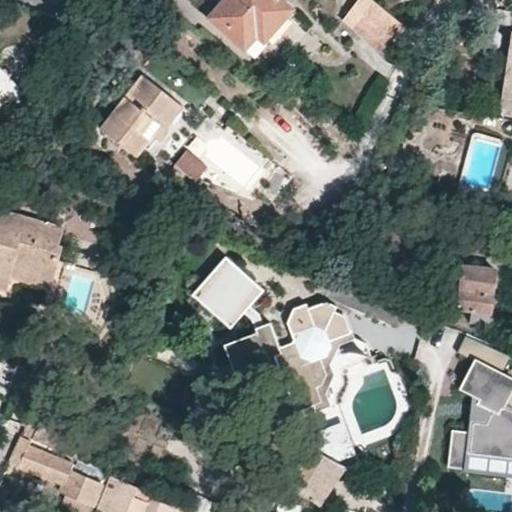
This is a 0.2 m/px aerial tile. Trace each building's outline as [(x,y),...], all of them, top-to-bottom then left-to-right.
[(293,9),(282,0),(226,0),(211,18),(253,55),(293,9)] [(374,0),(359,0),(348,14),(390,51),(407,27),(374,0)] [(511,25),(511,19),(511,10),(471,3),(468,15),(484,20),(484,21),(511,25)] [(387,55),(390,51),(348,14),(344,19),(387,55)] [(511,56),(503,106),(511,107),(511,56)] [(174,70),(166,82),(183,93),(191,81),(174,70)] [(129,157),(139,145),(148,134),(153,138),(178,107),(140,76),(131,87),(114,107),(97,128),(129,157)] [(117,85),(121,89),(109,103),(114,107),(131,87),(121,80),(117,85)] [(182,110),(178,107),(153,138),(157,141),(182,110)] [(153,138),(148,134),(139,145),(144,149),(153,138)] [(174,163),(194,180),(207,165),(187,148),(174,163)] [(63,228),(1,210),(0,213),(0,285),(6,288),(9,276),(11,267),(53,279),(58,260),(62,246),(57,245),(63,228)] [(297,247),(310,261),(319,252),(320,253),(336,238),(322,223),(297,247)] [(501,240),(488,239),(487,257),(500,257),(501,240)] [(224,255),(193,293),(231,328),(248,311),(256,320),(257,328),(266,325),(262,311),(252,302),(265,289),(224,255)] [(452,265),(447,306),(472,309),(471,316),(471,322),(492,328),(497,271),(452,265)] [(11,267),(9,276),(51,287),(53,279),(11,267)] [(289,322),(296,342),(282,347),(273,323),(266,325),(257,328),(259,332),(226,344),(232,363),(242,360),(245,369),(252,384),(275,376),(286,381),(297,411),(324,401),(319,387),(324,385),(328,374),(372,358),(367,343),(353,337),(346,315),(337,311),(339,306),(328,301),(309,308),(308,304),(294,309),(289,322)] [(508,356),(470,338),(460,353),(477,361),(464,387),(480,392),(475,427),(456,427),(450,466),(473,468),(474,450),(511,453),(511,373),(501,368),(508,356)] [(232,363),(235,372),(245,369),(242,360),(232,363)] [(22,436),(9,462),(64,483),(61,491),(95,504),(103,482),(75,470),(77,465),(29,447),(32,441),(22,436)] [(77,465),(75,470),(103,482),(107,474),(79,461),(32,441),(29,447),(77,465)] [(344,470),(311,449),(288,483),(320,505),(344,470)] [(111,476),(98,506),(113,511),(191,511),(192,511),(172,503),(170,507),(157,502),(158,498),(111,476)]
